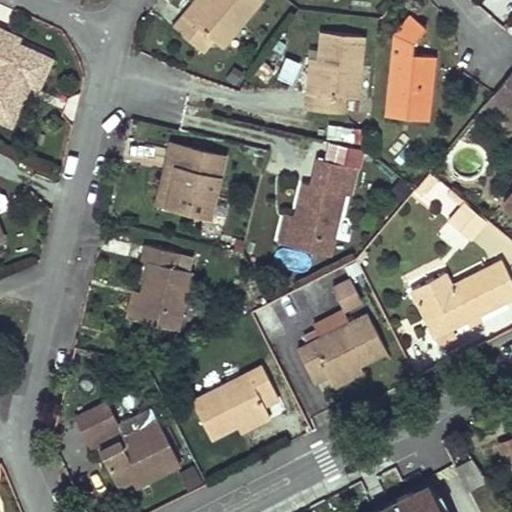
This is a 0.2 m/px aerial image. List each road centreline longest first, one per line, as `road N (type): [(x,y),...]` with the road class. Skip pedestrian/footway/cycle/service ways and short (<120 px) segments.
road 1 (tertiary): [(217,511),(511,367)]
road 2 (residential): [(63,268),(110,32)]
road 3 (residential): [(25,469),(63,268)]
road 4 (unknown): [(110,32),(142,70),(288,100)]
